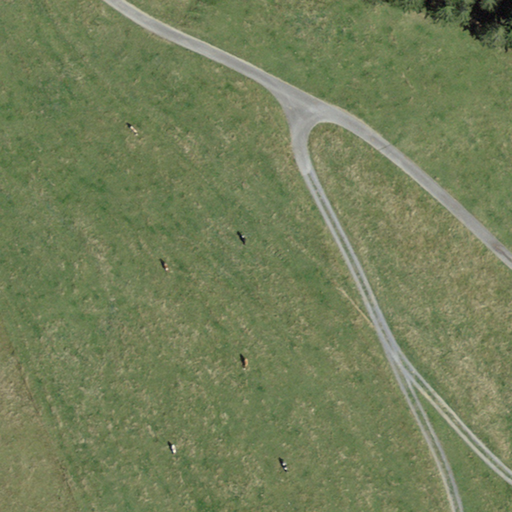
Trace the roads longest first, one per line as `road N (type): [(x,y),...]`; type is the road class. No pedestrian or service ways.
road 1 (unclassified): [(511,260),(352,123),(112,0)]
road 2 (track): [(456,511),(436,448),(301,161),(296,127),(304,99)]
road 3 (track): [(511,477),(395,362)]
